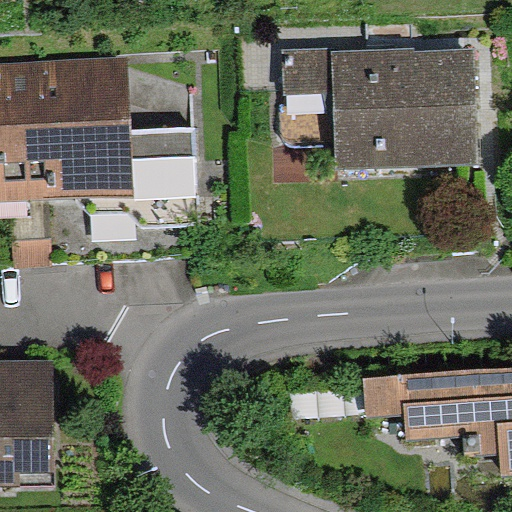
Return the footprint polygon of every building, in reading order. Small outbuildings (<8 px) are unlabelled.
[(469,159),(467,55),(286,59),(287,89),(339,88),(341,161),(469,159)] [(122,66),(16,71),(22,197),(127,193),(122,66)] [(16,71),(0,71),(0,197),(22,197),(16,71)] [(0,469),(45,469),(44,368),(0,368),(0,469)] [(511,481),(511,374),(363,385),(366,424),(404,421),(406,446),(480,441),(482,460),(499,459),(501,482),(511,481)]
